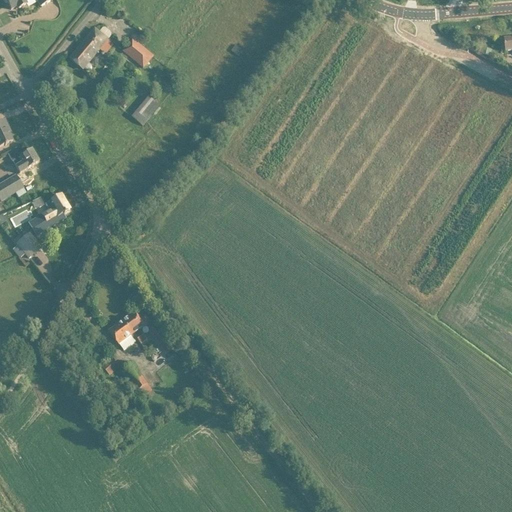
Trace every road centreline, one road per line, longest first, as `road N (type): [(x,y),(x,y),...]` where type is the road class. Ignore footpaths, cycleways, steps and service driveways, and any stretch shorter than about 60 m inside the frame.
road 1 (track): [(322,511),(97,222)]
road 2 (unclassified): [(0,407),(97,222),(27,91)]
road 3 (secondary): [(511,8),(419,15),(366,0)]
